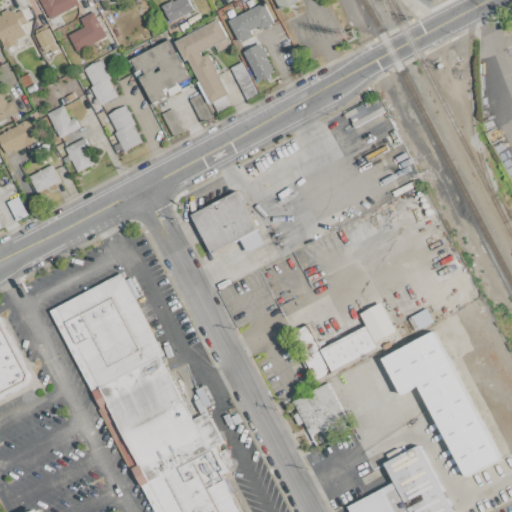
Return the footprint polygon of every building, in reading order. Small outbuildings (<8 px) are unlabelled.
[(77,0),(79,3),(49,19),(39,0),(77,0)] [(173,0),(188,0),(193,9),(169,21),(161,5),(171,0),(172,1),(173,0)] [(298,0),(279,10),(273,0),(298,0)] [(262,2),(272,22),(259,29),(257,26),(249,30),(251,33),(237,40),(227,20),(262,2)] [(12,8),(14,12),(20,9),(27,21),(21,24),(25,33),(15,39),(16,43),(5,49),(0,39),(0,14),(1,14),(0,12),(7,8),(8,11),(12,8)] [(93,11),(106,35),(76,51),(67,34),(83,26),(79,18),(93,11)] [(217,19),(230,44),(216,51),(213,45),(200,52),(202,56),(208,53),(217,70),(216,71),(228,94),(224,96),(229,105),(212,112),(196,82),(198,81),(187,59),(185,60),(174,41),(217,19)] [(46,27),(53,41),(56,49),(50,52),(49,48),(43,52),(34,34),(35,33),(34,30),(43,25),(45,28),(46,27)] [(166,40),(173,53),(175,52),(180,61),(180,62),(187,76),(176,82),(181,90),(170,95),(168,90),(165,92),(167,95),(158,100),(158,101),(152,104),(141,83),(139,84),(134,72),(137,71),(130,59),(166,40)] [(258,43),(261,48),(263,47),(266,54),(265,55),(273,72),(268,74),(269,76),(264,79),(262,77),(257,80),(243,51),(258,43)] [(100,59),(110,77),(107,78),(116,95),(99,105),(89,87),(92,85),(83,68),(100,59)] [(230,68),(247,98),(257,93),(241,62),(230,68)] [(0,92),(1,92),(6,102),(11,100),(17,111),(0,119),(0,92)] [(61,105),(69,119),(73,117),(78,127),(59,137),(46,113),(61,105)] [(124,105),(134,123),(132,124),(141,141),(123,150),(113,132),(116,131),(107,114),(124,105)] [(0,132),(31,117),(41,137),(13,151),(12,149),(5,153),(0,143),(0,132)] [(83,137),(64,147),(76,172),(92,163),(85,149),(88,147),(83,137)] [(51,163),(60,180),(36,192),(27,176),(51,163)] [(264,243),(238,191),(191,214),(211,253),(240,239),(247,252),(264,243)] [(242,511),(224,472),(235,467),(225,445),(223,445),(208,412),(191,420),(162,356),(163,356),(136,297),(136,293),(129,277),(116,277),(51,307),(149,511),(242,511)] [(361,313),(374,341),(395,331),(381,303),(361,313)] [(2,313),(0,314),(0,399),(35,382),(2,313)] [(367,326),(320,349),(309,325),(295,332),(317,378),(378,349),(367,326)] [(439,330),(383,356),(400,394),(421,385),(462,476),(497,461),(439,330)] [(292,400),(298,412),(294,414),(299,424),(303,422),(310,437),(346,421),(328,383),(292,400)] [(348,504),(351,511),(451,511),(422,445),(384,462),(394,484),(348,504)]
